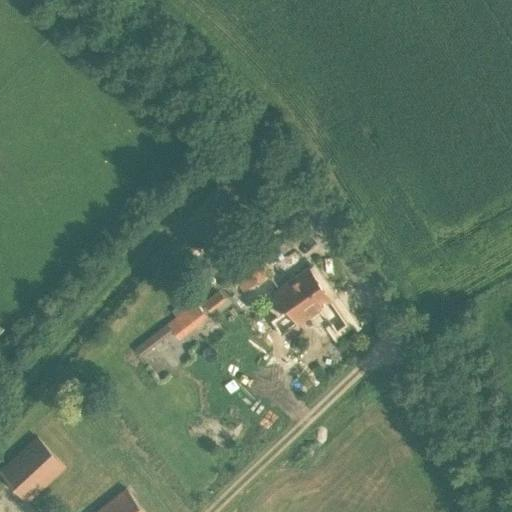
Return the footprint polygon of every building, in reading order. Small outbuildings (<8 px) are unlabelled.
[(243,291),(271,271),(247,236),(218,255),(243,291)] [(347,323),(330,300),(331,299),(307,267),(274,290),(288,311),(276,319),(285,332),(319,308),(335,332),(347,323)] [(209,312),(226,299),(219,290),(202,302),(209,312)] [(179,339),(208,317),(196,301),(135,348),(141,356),(173,331),(179,339)] [(0,472),(27,503),(66,467),(37,435),(0,468),(0,472)] [(145,511),(125,486),(107,501),(107,503),(93,511),(145,511)]
